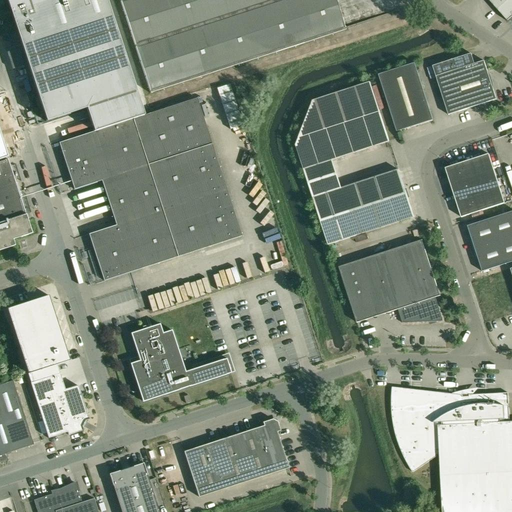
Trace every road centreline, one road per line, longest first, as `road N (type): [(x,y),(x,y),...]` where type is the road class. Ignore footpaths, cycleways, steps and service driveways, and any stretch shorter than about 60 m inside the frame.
road 1 (unclassified): [(483,361),(428,168),(440,144),(511,118)]
road 2 (unclassified): [(64,258),(0,61)]
road 3 (unclassified): [(292,385),(379,360),(483,361)]
road 4 (unclassified): [(124,441),(64,258)]
road 5 (unclassified): [(124,441),(292,385)]
road 6 (unclassified): [(320,511),(321,464),(292,385)]
road 7 (unclassified): [(124,441),(0,481)]
